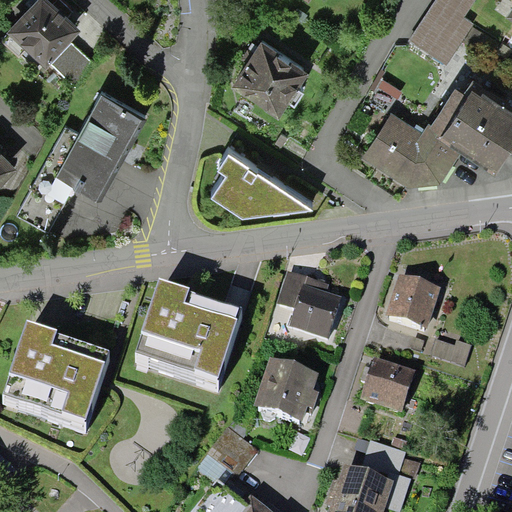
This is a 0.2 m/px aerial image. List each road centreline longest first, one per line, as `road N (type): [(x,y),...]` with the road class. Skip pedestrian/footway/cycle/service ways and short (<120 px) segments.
road 1 (residential): [(396,217),(302,511)]
road 2 (residential): [(414,0),(318,159),(396,217)]
road 3 (residential): [(167,254),(396,217)]
road 4 (residential): [(195,78),(167,254)]
road 5 (residential): [(0,283),(167,254)]
road 6 (residential): [(511,355),(464,511)]
road 7 (residential): [(95,0),(161,61),(195,78)]
